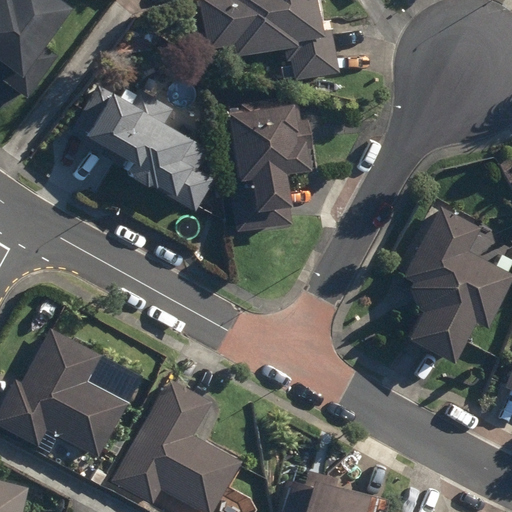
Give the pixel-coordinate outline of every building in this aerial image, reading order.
[(0,0),(0,71),(7,76),(1,84),(21,99),(55,56),(37,42),(63,9),(50,0),(0,0)] [(281,61),(286,60),(289,79),(334,72),(328,29),(323,30),(318,0),(194,0),(201,48),(226,45),(227,57),(280,49),(281,61)] [(91,85),(63,131),(95,151),(92,155),(112,167),(115,162),(118,164),(115,170),(119,173),(120,179),(134,187),(140,186),(141,187),(144,186),(185,211),(205,178),(189,169),(201,150),(158,124),(166,109),(133,89),(124,105),(91,85)] [(236,110),(213,113),(222,177),(230,231),(285,223),(278,173),(295,170),(300,170),(296,147),(307,146),(302,118),(296,119),(293,96),(235,104),(236,110)] [(400,272),(398,276),(408,283),(406,287),(411,310),(415,313),(401,339),(444,364),(459,338),(466,324),(478,330),(508,276),(465,252),(478,228),(437,206),(400,272)] [(16,384),(10,381),(0,400),(0,427),(32,445),(40,430),(42,431),(91,457),(92,455),(119,403),(80,382),(94,356),(47,331),(44,330),(16,384)] [(511,357),(500,388),(511,392),(511,357)] [(107,482),(148,505),(156,491),(196,511),(207,511),(234,462),(187,436),(205,403),(163,379),(107,482)] [(20,511),(28,485),(0,478),(0,511),(20,511)] [(295,479),(293,485),(283,482),(274,511),(358,511),(364,495),(337,487),(335,490),(295,479)]
